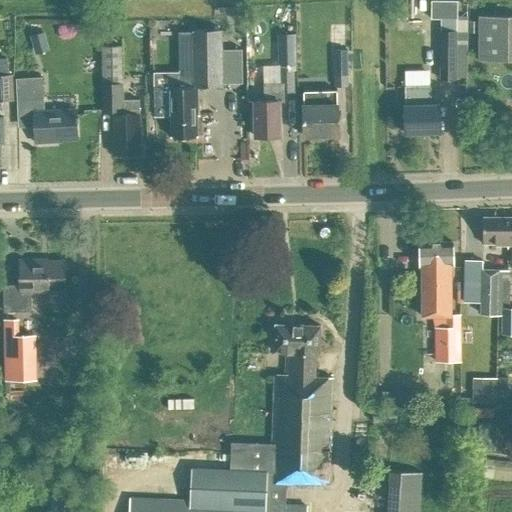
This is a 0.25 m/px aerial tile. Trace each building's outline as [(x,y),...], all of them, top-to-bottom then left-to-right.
[(431,0),(431,18),(457,18),(457,0),(431,0)] [(511,14),(479,15),(479,60),(511,59),(511,14)] [(199,115),(198,86),(222,86),(221,29),(179,29),(181,85),(153,86),(154,116),(171,116),(171,136),(197,136),(197,115),(199,115)] [(45,30),(30,35),(35,54),(50,49),(45,30)] [(440,78),(458,79),(458,76),(462,76),(463,31),(457,31),(457,30),(440,30),(440,78)] [(279,39),(279,66),(293,65),(296,65),(296,32),(284,32),(284,39),(279,39)] [(103,82),(122,82),(123,82),(122,45),(103,45),(103,82)] [(347,49),(334,49),(335,86),(348,86),(347,49)] [(226,86),(247,87),(248,54),(226,54),(226,86)] [(265,100),(255,100),(255,136),(280,135),(279,100),(280,100),(280,92),(294,91),(293,65),(279,66),(280,83),(264,83),(265,100)] [(429,85),(430,85),(430,69),(405,70),(405,86),(408,86),(429,85)] [(0,74),(0,99),(13,99),(12,74),(0,74)] [(44,111),(44,96),(43,76),(16,78),(18,119),(34,118),(35,142),(52,141),(51,138),(78,137),(76,109),(44,111)] [(123,109),(122,99),(122,82),(102,83),(103,110),(119,109),(123,109)] [(440,131),(440,103),(431,103),(430,85),(429,85),(408,86),(405,86),(406,104),(404,104),(405,132),(440,131)] [(338,103),(337,103),(336,90),(323,90),(323,91),(304,91),(304,104),(303,104),(303,135),(339,134),(338,103)] [(119,109),(119,114),(113,114),(114,154),(140,154),(139,98),(122,99),(123,109),(119,109)] [(511,247),(511,216),(483,216),(483,243),(508,243),(508,247),(511,247)] [(451,315),(451,265),(453,265),(452,241),(419,242),(420,266),(422,266),(422,316),(446,315),(446,328),(436,328),(436,360),(460,360),(460,315),(451,315)] [(20,284),(4,284),(5,311),(31,310),(30,289),(65,289),(65,261),(38,261),(38,259),(19,259),(20,284)] [(510,268),(483,267),(484,262),(466,261),(463,301),(481,302),(480,313),(503,314),(507,314),(507,307),(510,268)] [(507,314),(503,314),(503,334),(511,334),(511,307),(507,307),(507,314)] [(4,345),(17,344),(17,319),(3,320),(4,345)] [(320,325),(275,323),(274,351),(286,351),(285,374),(315,376),(316,352),(320,352),(320,325)] [(497,401),(510,401),(510,376),(497,376),(497,401)] [(496,402),(496,377),(472,377),(472,402),(496,402)] [(399,404),(400,391),(376,390),(377,403),(399,404)] [(373,406),(373,422),(397,422),(397,406),(373,406)] [(494,408),(471,407),(471,416),(494,417),(494,408)] [(425,511),(427,467),(394,466),(393,511),(425,511)] [(129,499),(128,511),(307,511),(308,506),(287,505),(287,482),(271,481),(271,473),(192,470),(191,501),(129,499)]
